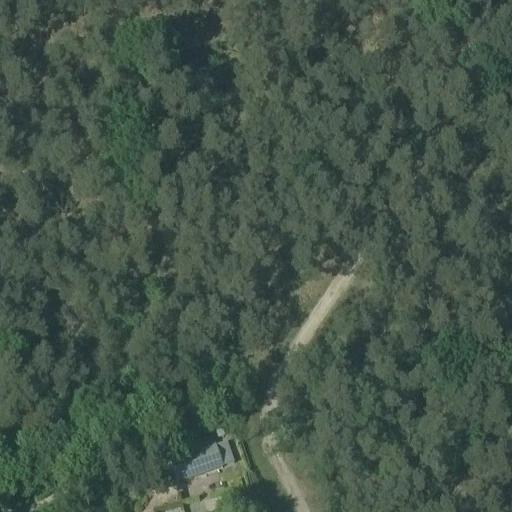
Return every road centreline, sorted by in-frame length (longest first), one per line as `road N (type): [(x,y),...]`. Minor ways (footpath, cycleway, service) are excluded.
road 1 (track): [(297,511),(268,443),(270,405),(511,0)]
road 2 (track): [(376,0),(0,63)]
